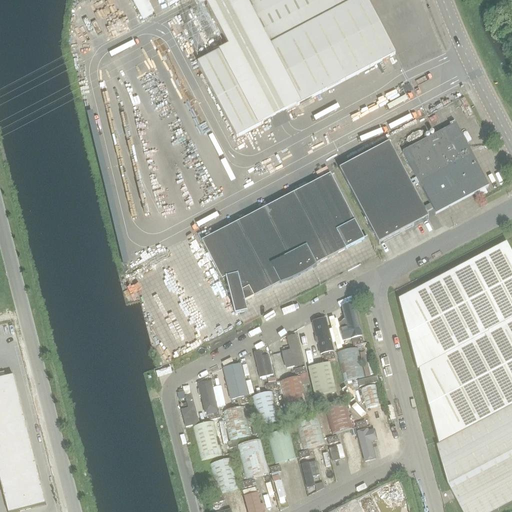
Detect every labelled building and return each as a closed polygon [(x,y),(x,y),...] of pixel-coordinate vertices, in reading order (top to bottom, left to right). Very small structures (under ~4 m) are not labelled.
[(134,0),(144,20),(157,14),(150,0),(134,0)] [(229,48),(198,64),(237,138),(296,107),(239,0),(217,0),(207,6),(229,48)] [(239,0),(296,107),(395,55),(365,0),(239,0)] [(435,215),(488,187),(455,125),(402,153),(430,205),(423,209),(426,214),(433,210),(435,215)] [(423,209),(389,144),(339,171),(379,245),(428,219),(426,214),(423,209)] [(330,176),(202,242),(222,281),(225,279),(235,316),(247,313),(245,303),(279,285),(280,286),(284,285),(288,283),(292,281),(295,280),(299,278),(303,276),(306,274),(310,272),(313,269),(316,267),(316,266),(364,241),(330,176)] [(182,236),(132,257),(123,236),(118,238),(128,263),(131,262),(132,265),(185,243),(182,236)] [(455,272),(399,301),(417,371),(419,371),(439,446),(436,447),(447,486),(460,511),(495,511),(511,503),(511,254),(507,244),(455,272)] [(355,332),(356,337),(362,335),(353,303),(348,304),(351,318),(348,319),(351,333),(355,332)] [(312,324),(321,357),(334,353),(326,320),(312,324)] [(362,338),(352,341),(353,347),(364,344),(362,338)] [(282,354),(286,372),(304,367),(297,339),(286,341),(289,352),(282,354)] [(337,354),(343,383),(365,378),(358,349),(337,354)] [(254,355),(260,379),(273,376),(268,356),(262,357),(261,353),(254,355)] [(325,362),(335,359),(333,354),(324,356),(325,362)] [(328,364),(307,369),(314,398),(335,393),(328,364)] [(222,371),(229,400),(247,396),(239,366),(222,371)] [(296,377),(306,374),(305,368),(294,371),(296,377)] [(13,377),(0,380),(0,482),(7,511),(19,511),(46,505),(13,377)] [(300,378),(279,383),(286,413),(307,408),(300,378)] [(362,421),(383,415),(374,381),(353,387),(362,421)] [(276,383),(265,386),(267,392),(277,389),(276,383)] [(198,387),(205,415),(217,412),(210,384),(198,387)] [(258,428),(279,423),(272,393),(251,398),(258,428)] [(247,398),(237,400),(238,406),(249,404),(247,398)] [(323,407),(332,437),(353,430),(344,401),(323,407)] [(221,414),(228,442),(251,437),(243,408),(221,414)] [(210,421),(219,419),(218,413),(208,415),(210,421)] [(295,422),(303,452),(325,445),(317,415),(295,422)] [(357,430),(367,428),(366,422),(355,425),(357,430)] [(201,462),(222,456),(214,423),(192,429),(201,462)] [(288,430),(266,436),(274,465),(295,459),(288,430)] [(356,433),(364,464),(377,460),(372,443),(378,442),(375,430),(369,431),(369,430),(356,433)] [(327,439),(328,445),(339,443),(337,437),(327,439)] [(246,481),(269,475),(260,441),(237,447),(246,481)] [(341,445),(336,447),(340,460),(345,458),(341,445)] [(300,460),(310,457),(309,451),(298,454),(300,460)] [(217,495),(238,489),(231,460),(209,465),(217,495)] [(302,466),(308,491),(322,487),(316,462),(302,466)] [(271,475),(281,472),(280,466),(270,469),(271,475)] [(243,489),(253,487),(251,481),(241,484),(243,489)] [(281,482),(276,484),(281,506),(286,504),(285,498),(286,498),(281,482)] [(262,511),(258,495),(245,498),(248,511),(262,511)] [(214,504),(224,502),(223,496),(213,499),(214,504)]
